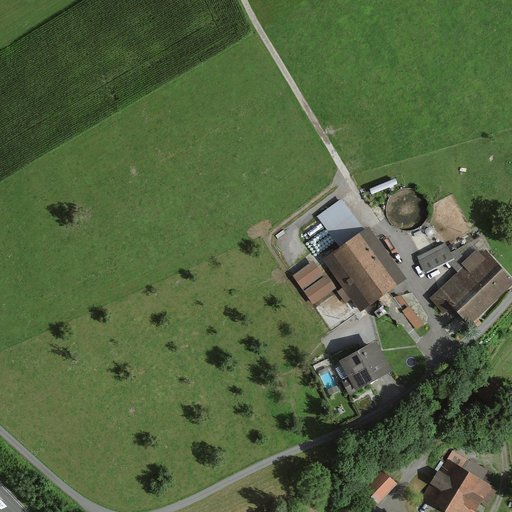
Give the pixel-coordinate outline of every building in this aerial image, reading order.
[(364,231),(341,200),(319,216),(342,247),(322,262),(361,313),(407,278),(368,228),(364,231)] [(453,261),(445,243),(417,256),(425,274),(453,261)] [(437,291),(438,293),(430,300),(442,314),(451,306),(468,324),(511,283),(511,278),(484,248),(437,291)] [(312,261),(294,275),(304,288),(322,274),(312,261)] [(335,288),(326,275),(303,290),(312,303),(335,288)] [(392,297),(417,329),(425,323),(400,291),(392,297)] [(346,395),(390,369),(374,340),(329,366),(346,395)] [(506,389),(488,377),(476,394),(494,407),(506,389)] [(422,498),(445,511),(474,511),(495,478),(450,451),(422,498)] [(379,504),(398,483),(383,470),(365,491),(379,504)]
